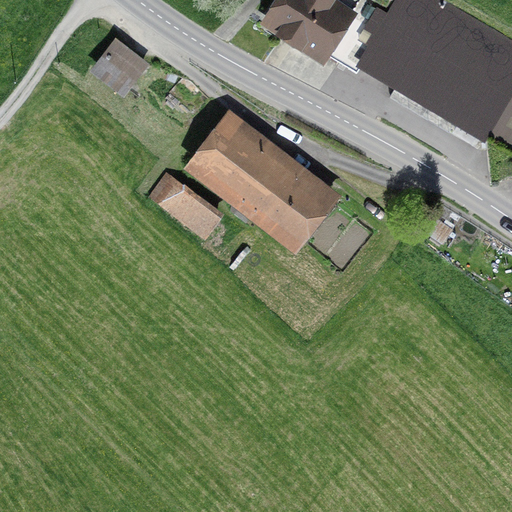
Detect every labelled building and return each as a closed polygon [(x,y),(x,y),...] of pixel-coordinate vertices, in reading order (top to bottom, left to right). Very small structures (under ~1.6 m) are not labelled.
[(281,0),(270,17),(323,52),(346,18),(325,4),(327,0),(281,0)] [(323,52),(355,73),(361,63),(389,16),(365,0),(357,0),(346,18),(323,52)] [(361,63),(484,136),(511,88),(511,44),(436,0),(398,0),(389,16),(361,63)] [(116,42),(94,71),(122,92),(144,64),(116,42)] [(250,207),(294,241),(327,199),(226,122),(194,163),(210,176),(204,184),(244,215),(250,207)] [(161,202),(203,234),(218,215),(175,183),(161,202)] [(418,224),(443,242),(452,230),(427,212),(418,224)]
